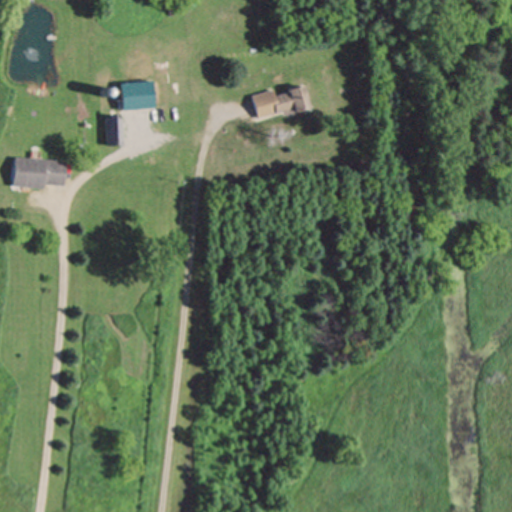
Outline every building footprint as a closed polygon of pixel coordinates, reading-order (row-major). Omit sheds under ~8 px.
[(121,102),(120,76),(152,75),(153,100),(121,102)] [(301,84),(307,105),(281,113),(280,108),(254,116),(248,96),(268,90),(269,96),(286,91),(286,89),(301,84)] [(107,87),(107,88),(108,88),(108,89),(108,90),(108,91),(107,91),(107,92),(106,93),(105,93),(105,94),(104,94),(103,94),(102,94),(102,93),(101,93),(100,93),(100,92),(99,91),(99,90),(99,89),(99,88),(99,87),(100,87),(100,86),(101,86),(101,85),(102,85),(103,85),(104,85),(105,85),(106,86),(107,86),(107,87)] [(108,117),(122,116),(124,144),(110,145),(108,117)] [(26,158),(27,151),(29,149),(34,149),(37,152),(37,159),(26,158)] [(37,159),(62,161),(60,184),(39,183),(39,187),(8,184),(10,157),(26,158),(37,159)]
